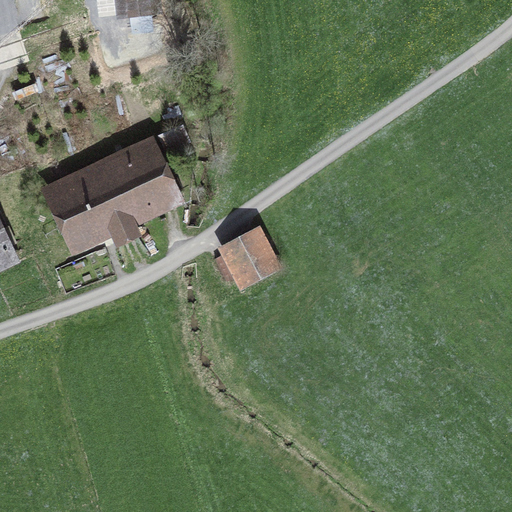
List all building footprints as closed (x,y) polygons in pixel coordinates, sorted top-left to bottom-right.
[(156,11),(154,0),(117,0),(119,15),(131,13),(132,22),(147,20),(146,12),(156,11)] [(152,135),(52,181),(78,237),(113,221),(120,236),(134,230),(127,215),(178,191),(152,135)] [(0,264),(17,256),(0,219),(0,264)] [(260,231),(227,248),(244,279),(276,262),(260,231)] [(229,277),(216,282),(219,291),(233,285),(229,277)]
